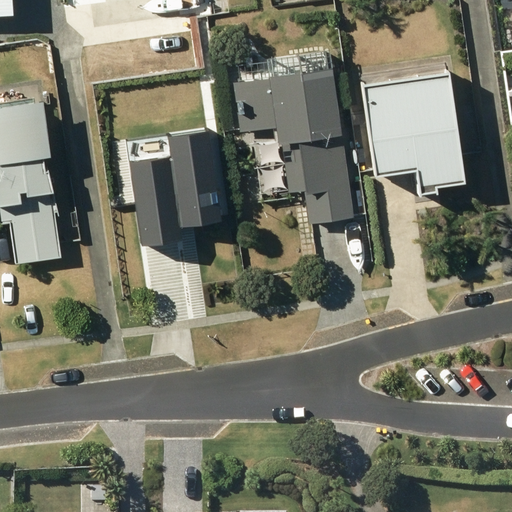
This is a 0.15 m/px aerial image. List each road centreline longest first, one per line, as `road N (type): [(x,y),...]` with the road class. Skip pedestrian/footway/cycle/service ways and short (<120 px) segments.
road 1 (residential): [(302,386),(0,409)]
road 2 (residential): [(302,386),(400,345),(511,314)]
road 3 (residential): [(375,511),(338,428),(302,386)]
